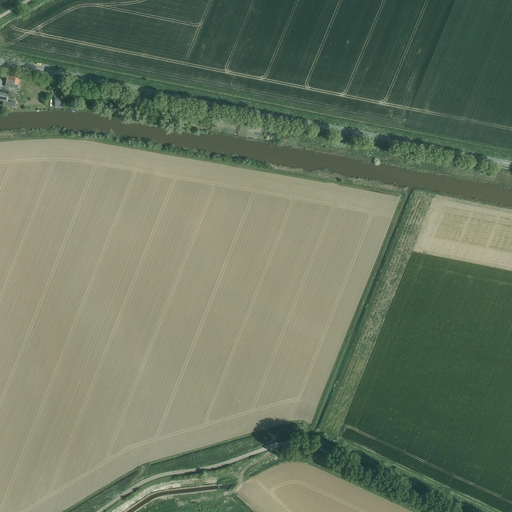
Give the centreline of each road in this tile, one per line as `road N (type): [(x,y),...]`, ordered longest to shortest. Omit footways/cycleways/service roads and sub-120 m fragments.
road 1 (tertiary): [(511,165),(0,61)]
road 2 (unclassified): [(98,511),(154,477),(297,443),(452,511)]
